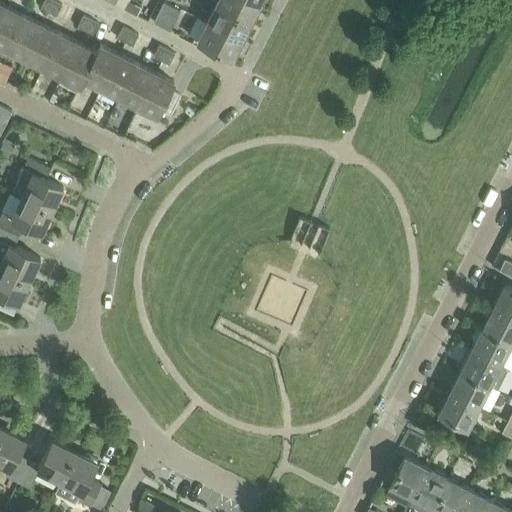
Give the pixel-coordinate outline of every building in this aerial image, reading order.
[(44,0),(40,7),(49,12),(55,0),(54,0),(44,0)] [(55,0),(49,12),(56,15),(61,4),(55,0)] [(254,0),(218,0),(216,4),(251,22),(260,3),(254,0)] [(129,1),(125,9),(136,14),(140,7),(129,1)] [(180,10),(163,2),(153,21),(170,30),(180,10)] [(207,22),(242,39),(251,22),(216,4),(207,22)] [(7,5),(0,17),(0,44),(8,48),(25,14),(7,5)] [(25,14),(8,48),(26,57),(43,23),(25,14)] [(77,26),(85,30),(91,19),(83,15),(77,26)] [(91,19),(85,30),(92,33),(98,22),(91,19)] [(232,59),(242,39),(207,22),(197,41),(232,59)] [(43,23),(26,57),(44,66),(61,32),(43,23)] [(117,37),(125,41),(131,30),(123,26),(117,37)] [(131,30),(125,41),(132,45),(138,34),(131,30)] [(61,32),(44,66),(62,76),(79,42),(61,32)] [(79,42),(62,76),(80,85),(101,43),(97,51),(79,42)] [(101,43),(80,85),(81,85),(85,78),(102,86),(119,53),(101,43)] [(153,56),(161,60),(167,49),(159,45),(153,56)] [(167,49),(161,60),(168,64),(174,52),(167,49)] [(119,53),(102,86),(120,96),(138,62),(119,53)] [(0,62),(0,79),(1,80),(4,81),(11,67),(0,62)] [(138,62),(120,96),(139,105),(156,71),(138,62)] [(156,71),(139,105),(157,114),(175,81),(156,71)] [(4,137),(0,145),(0,153),(8,157),(15,141),(4,137)] [(32,175),(22,196),(52,210),(63,188),(46,180),(51,168),(29,157),(23,170),(32,175)] [(3,213),(0,219),(0,226),(20,236),(25,226),(41,234),(52,210),(22,196),(12,218),(3,213)] [(0,266),(30,281),(40,260),(15,247),(20,236),(0,226),(0,266)] [(511,276),(511,263),(504,259),(498,269),(509,275),(511,276)] [(19,305),(30,281),(0,266),(0,303),(3,298),(19,305)] [(511,287),(503,284),(492,305),(511,315),(511,287)] [(511,315),(492,305),(481,327),(511,342),(511,341),(511,315)] [(481,327),(470,348),(501,364),(511,342),(481,327)] [(470,348),(459,370),(490,385),(497,388),(507,367),(501,364),(470,348)] [(459,370),(449,391),(479,406),(490,385),(459,370)] [(468,429),(479,406),(449,391),(437,413),(468,429)] [(502,432),(511,436),(511,423),(508,421),(502,432)] [(4,428),(0,434),(0,464),(10,470),(6,477),(18,483),(29,460),(19,455),(26,439),(4,428)] [(29,460),(18,483),(30,488),(38,471),(60,482),(76,451),(53,440),(40,465),(29,460)] [(76,451),(60,482),(81,493),(77,500),(90,506),(91,503),(100,485),(101,483),(90,478),(98,462),(76,451)] [(405,455),(390,484),(385,494),(406,504),(411,495),(412,495),(427,466),(405,455)] [(427,466),(412,495),(433,506),(448,477),(427,466)] [(448,477),(433,506),(444,511),(457,511),(470,488),(448,477)] [(100,485),(91,503),(101,508),(110,490),(100,485)] [(470,488),(457,511),(484,511),(491,499),(470,488)] [(146,511),(150,511),(157,506),(142,498),(140,509),(146,511)] [(511,509),(491,499),(484,511),(511,511),(511,509)]
